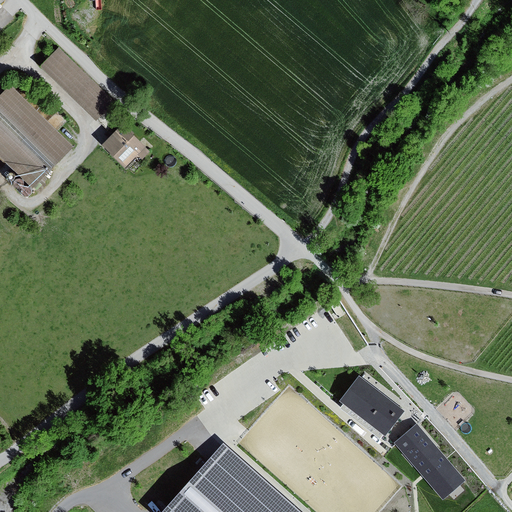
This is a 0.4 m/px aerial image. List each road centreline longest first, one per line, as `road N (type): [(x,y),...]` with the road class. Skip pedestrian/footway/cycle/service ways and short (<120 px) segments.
road 1 (track): [(435,511),(301,380),(274,367),(249,393),(102,486),(127,511)]
road 2 (unclassified): [(22,0),(142,114),(300,245)]
road 3 (track): [(339,283),(373,344),(511,504)]
road 4 (track): [(366,279),(444,137),(511,80)]
road 5 (track): [(339,283),(366,279),(511,297)]
road 6 (track): [(368,330),(454,367),(511,381)]
